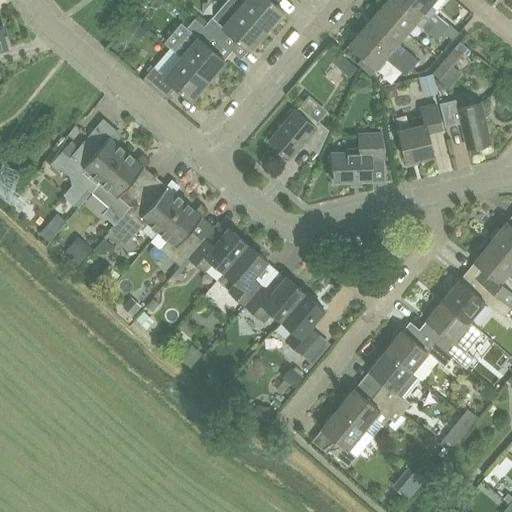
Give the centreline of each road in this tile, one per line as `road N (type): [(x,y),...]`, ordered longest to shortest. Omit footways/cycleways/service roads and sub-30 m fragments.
road 1 (residential): [(282,426),(430,247),(425,196)]
road 2 (residential): [(205,158),(292,225),(425,196)]
road 3 (residential): [(30,0),(205,158)]
road 4 (residential): [(205,158),(341,0)]
